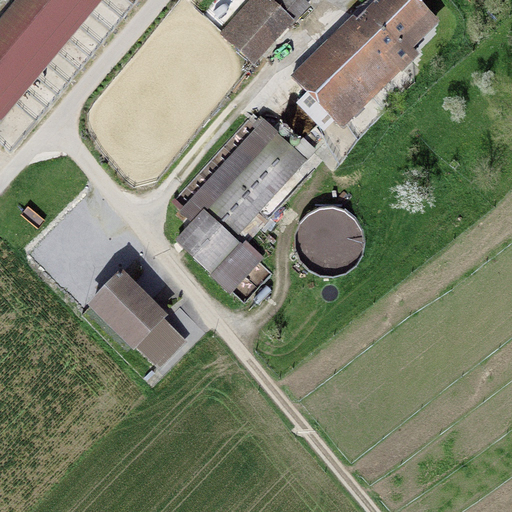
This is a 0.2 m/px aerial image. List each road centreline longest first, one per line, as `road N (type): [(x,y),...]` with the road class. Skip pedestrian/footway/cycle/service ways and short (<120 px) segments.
road 1 (track): [(372,511),(63,126),(0,194)]
road 2 (residential): [(162,0),(63,126)]
